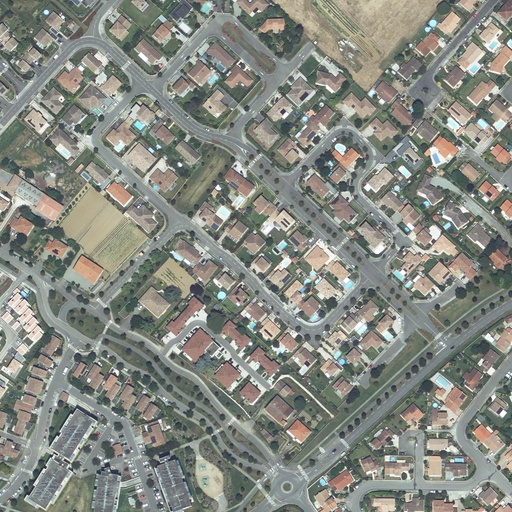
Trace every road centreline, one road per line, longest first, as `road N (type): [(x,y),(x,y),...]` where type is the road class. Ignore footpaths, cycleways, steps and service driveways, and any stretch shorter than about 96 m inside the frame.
road 1 (residential): [(376,270),(403,240),(357,195),(356,179),(371,157),(353,132),(336,131),(285,184)]
road 2 (unclassified): [(283,476),(199,383),(92,310)]
road 3 (residential): [(80,336),(150,378),(204,420),(236,459),(265,470),(275,484)]
road 4 (residential): [(180,225),(305,328),(322,326),(369,276)]
road 5 (residential): [(180,225),(90,138),(142,81)]
road 6 (tertiary): [(449,348),(296,480)]
road 7 (residential): [(360,511),(367,486),(460,485),(486,466)]
road 8 (residential): [(486,466),(460,428),(511,358)]
road 9 (residential): [(376,270),(285,184)]
road 10 (residential): [(280,190),(369,276)]
road 11 (residential): [(92,310),(180,225)]
